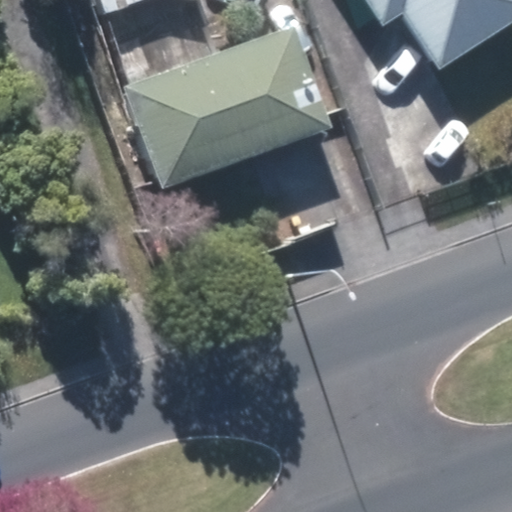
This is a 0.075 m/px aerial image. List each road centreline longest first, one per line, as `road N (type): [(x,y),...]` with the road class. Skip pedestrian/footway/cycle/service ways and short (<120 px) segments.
road 1 (unknown): [(128,352),(2,0)]
road 2 (secondary): [(0,448),(324,337)]
road 3 (secondary): [(324,337),(511,269)]
road 4 (secondary): [(324,337),(395,511)]
